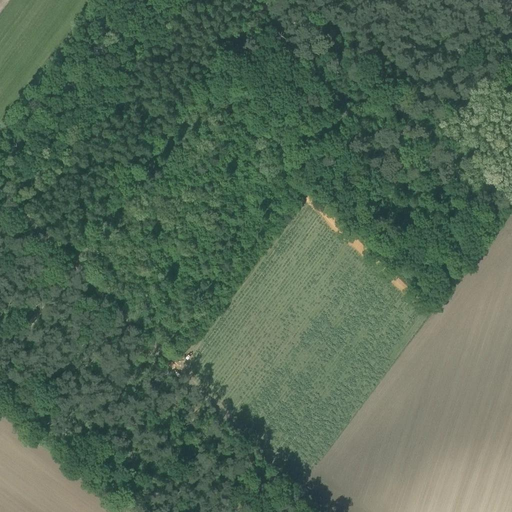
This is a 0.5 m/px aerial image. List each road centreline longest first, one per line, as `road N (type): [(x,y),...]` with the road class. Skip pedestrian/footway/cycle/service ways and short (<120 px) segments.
road 1 (track): [(73,266),(265,0)]
road 2 (track): [(174,362),(73,266)]
road 3 (track): [(0,370),(73,266)]
